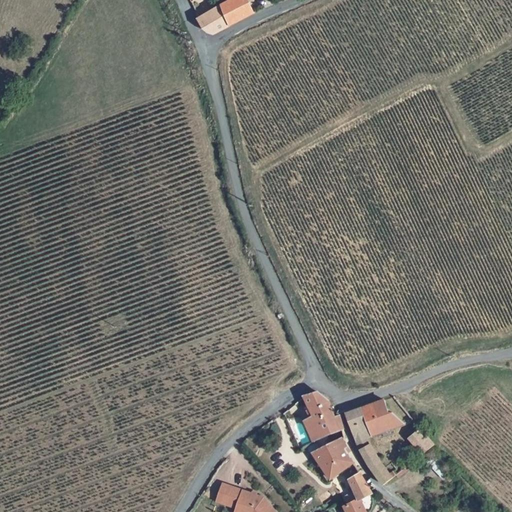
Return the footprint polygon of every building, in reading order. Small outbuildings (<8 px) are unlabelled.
[(237,0),(223,6),(198,21),(202,30),(212,35),(254,19),(245,0),(237,0)] [(318,445),(323,453),(344,440),(337,413),(334,413),(325,394),(317,391),(304,399),(313,417),(304,422),(315,446),(318,445)] [(378,445),(365,448),(387,484),(399,471),(388,459),(406,441),(416,451),(428,438),(410,421),(398,425),(377,403),(355,410),(360,437),(378,432),(378,445)] [(344,440),(323,453),(315,458),(330,484),(353,466),(349,459),(344,440)] [(308,462),(315,458),(323,453),(318,445),(315,446),(303,453),(308,462)] [(374,498),(369,488),(362,474),(351,480),(359,500),(347,505),(350,511),(369,511),(371,511),(373,510),(374,506),(375,503),(374,500),(374,498)] [(212,499),(231,506),(231,508),(242,511),(271,511),(259,496),(218,482),(212,499)] [(309,502),(296,511),(311,511),(315,509),(309,502)]
